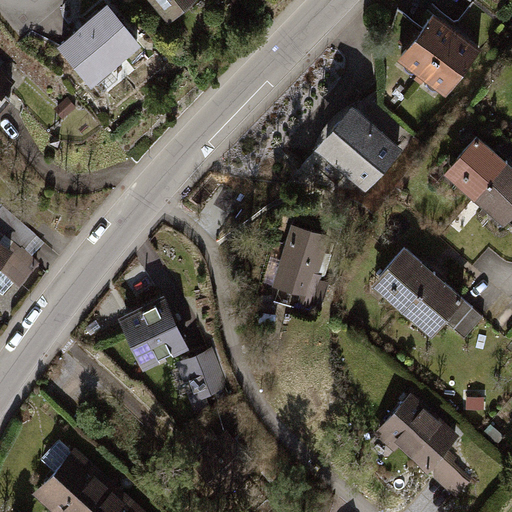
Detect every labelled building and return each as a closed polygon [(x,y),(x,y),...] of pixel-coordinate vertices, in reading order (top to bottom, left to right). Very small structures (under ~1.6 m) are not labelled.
[(159,0),(173,16),(191,0),(159,0)] [(454,5),(415,49),(461,90),(500,46),(454,5)] [(109,6),(63,43),(91,77),(136,40),(109,6)] [(0,43),(0,101),(28,79),(0,43)] [(409,143),(354,97),(314,145),(369,191),(409,143)] [(511,148),(492,130),(460,166),(511,211),(511,148)] [(294,218),(273,283),(313,296),(334,231),(294,218)] [(0,263),(20,281),(36,262),(15,244),(10,249),(0,240),(0,263)] [(406,245),(373,284),(435,336),(468,297),(406,245)] [(164,290),(117,312),(142,368),(190,346),(164,290)] [(213,345),(177,358),(191,398),(228,385),(213,345)] [(427,390),(393,428),(440,469),(445,463),(472,488),(487,471),(460,447),(474,431),(427,390)] [(255,463),(228,431),(191,462),(218,494),(255,463)] [(102,438),(51,486),(76,511),(169,511),(171,511),(102,438)]
